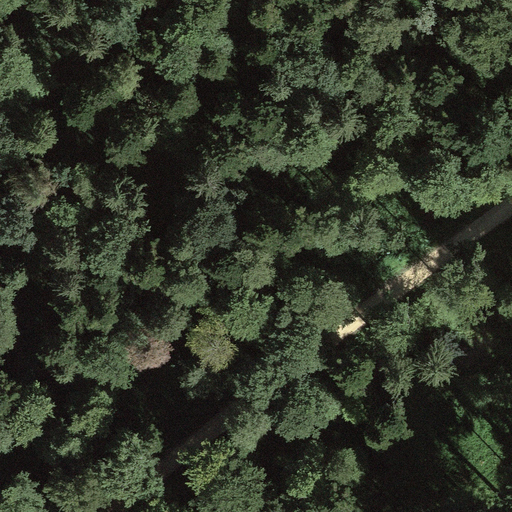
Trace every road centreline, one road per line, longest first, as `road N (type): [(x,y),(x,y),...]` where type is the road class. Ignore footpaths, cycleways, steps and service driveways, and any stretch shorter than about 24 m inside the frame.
road 1 (track): [(511,202),(108,511)]
road 2 (track): [(0,122),(57,70),(160,0)]
